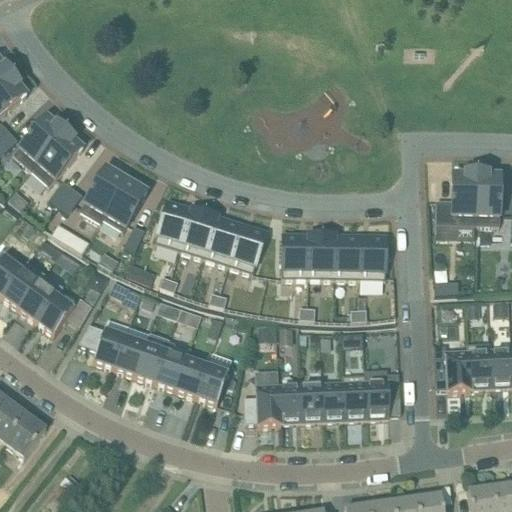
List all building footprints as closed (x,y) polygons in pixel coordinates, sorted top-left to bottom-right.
[(0,89),(11,81),(4,72),(2,73),(0,70),(0,89)] [(11,81),(0,89),(0,119),(24,101),(16,92),(18,90),(11,81)] [(17,154),(35,170),(64,137),(55,130),(53,131),(44,123),(17,154)] [(0,144),(8,137),(0,128),(0,144)] [(0,160),(16,145),(8,137),(0,144),(0,160)] [(73,145),(64,137),(35,170),(53,185),(80,155),(71,147),(73,145)] [(84,208),(104,220),(125,185),(104,173),(84,208)] [(474,232),(474,222),(475,179),(463,179),(463,182),(451,181),(450,208),(435,207),(434,231),(474,232)] [(487,180),(475,179),(474,222),(498,223),(499,182),(487,182),(487,180)] [(145,198),(125,185),(104,220),(125,233),(145,198)] [(56,214),(71,193),(62,186),(46,207),(56,214)] [(81,200),(71,193),(56,214),(66,221),(81,200)] [(155,249),(181,257),(194,215),(169,207),(155,249)] [(205,264),(218,223),(219,221),(194,214),(194,215),(181,257),(205,264)] [(205,264),(230,272),(243,231),(218,223),(205,264)] [(82,255),(88,244),(55,227),(49,239),(82,255)] [(121,255),(132,260),(144,237),(133,231),(121,255)] [(268,238),(243,231),(230,272),(255,280),(268,238)] [(309,285),(335,286),(335,242),(336,240),(310,240),(310,241),(309,285)] [(282,285),(309,285),(310,241),(283,241),(282,285)] [(366,242),(335,242),(335,286),(365,286),(366,242)] [(388,243),(366,242),(365,286),(387,287),(388,243)] [(55,266),(61,256),(44,244),(37,253),(55,266)] [(97,268),(111,276),(117,266),(104,258),(97,268)] [(0,301),(1,302),(24,271),(23,270),(20,274),(3,261),(0,265),(0,301)] [(140,286),(144,275),(130,270),(126,280),(140,286)] [(1,302),(18,315),(41,283),(24,271),(1,302)] [(161,292),(169,295),(173,283),(165,280),(161,292)] [(18,315),(35,328),(59,296),(41,283),(18,315)] [(173,283),(169,295),(176,297),(180,286),(173,283)] [(109,296),(122,302),(127,290),(114,284),(109,296)] [(430,289),(431,301),(457,299),(456,287),(430,289)] [(59,296),(35,328),(53,341),(66,325),(80,333),(92,312),(79,304),(69,317),(53,305),(60,297),(59,296)] [(210,308),(218,310),(221,299),(213,297),(210,308)] [(229,301),(221,299),(218,310),(226,312),(229,301)] [(152,313),(155,305),(145,301),(142,310),(152,313)] [(492,304),(493,318),(507,317),(506,304),(492,304)] [(467,323),(479,322),(479,308),(467,309),(467,323)] [(155,321),(165,324),(169,312),(159,309),(155,321)] [(308,325),(309,313),(301,312),(300,324),(308,325)] [(317,314),(309,313),(308,325),(316,326),(317,314)] [(351,326),(359,326),(359,314),(351,314),(351,326)] [(367,314),(359,314),(359,326),(367,326),(367,314)] [(179,318),(175,328),(183,330),(186,320),(179,318)] [(214,318),(211,328),(220,331),(223,322),(214,318)] [(261,329),(262,344),(275,343),(274,329),(261,329)] [(294,353),(293,329),(280,329),(281,353),(294,353)] [(92,367),(114,375),(125,342),(104,335),(92,367)] [(306,337),(298,337),(298,347),(306,347),(306,337)] [(363,352),(362,337),(342,338),(343,353),(363,352)] [(145,349),(125,342),(114,375),(134,382),(145,349)] [(320,343),(321,356),(330,355),(330,342),(320,343)] [(134,382),(155,389),(169,346),(168,346),(165,356),(145,349),(134,382)] [(188,358),(189,353),(169,346),(155,389),(175,396),(188,358)] [(491,393),(489,348),(467,349),(469,397),(470,397),(470,394),(491,393)] [(489,348),(491,393),(511,392),(510,354),(490,355),(489,348)] [(447,398),(469,397),(467,349),(466,349),(466,357),(445,358),(445,351),(433,351),(434,378),(446,377),(447,398)] [(195,403),(206,371),(208,365),(188,358),(175,396),(195,403)] [(208,371),(206,371),(195,403),(217,410),(228,378),(208,371)] [(365,380),(365,387),(367,424),(388,424),(387,405),(390,405),(399,405),(398,378),(385,379),(385,374),(365,375),(365,380)] [(367,424),(365,387),(365,380),(341,381),(342,388),(343,425),(367,424)] [(230,384),(227,393),(233,395),(236,386),(230,384)] [(323,426),(343,425),(342,388),(321,389),(323,426)] [(321,389),(300,390),(301,427),(323,426),(321,389)] [(301,427),(300,390),(279,391),(278,391),(280,428),(301,427)] [(257,428),(257,432),(281,431),(280,428),(278,391),(255,392),(256,402),(243,403),(244,429),(257,428)] [(26,419),(6,405),(0,413),(0,445),(4,449),(26,419)] [(26,419),(4,449),(24,463),(45,434),(26,419)] [(72,495),(72,496),(80,486),(68,477),(60,487),(72,495)] [(72,495),(60,487),(54,495),(65,503),(72,495)] [(0,505),(9,495),(0,488),(0,505)] [(511,511),(511,488),(491,492),(494,511),(511,511)] [(469,511),(494,511),(491,492),(467,495),(469,511)] [(442,511),(440,499),(416,502),(417,511),(442,511)] [(417,511),(416,502),(392,506),(393,511),(417,511)]
